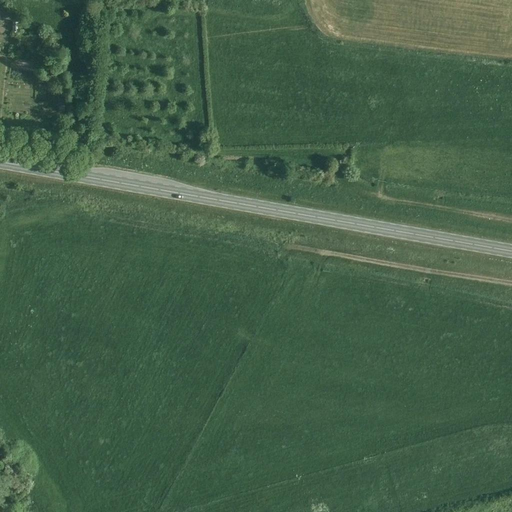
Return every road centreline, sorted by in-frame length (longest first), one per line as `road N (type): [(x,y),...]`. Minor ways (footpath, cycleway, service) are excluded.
road 1 (primary): [(0,163),(511,252)]
road 2 (track): [(291,246),(511,282)]
road 3 (track): [(511,221),(380,197),(380,181)]
